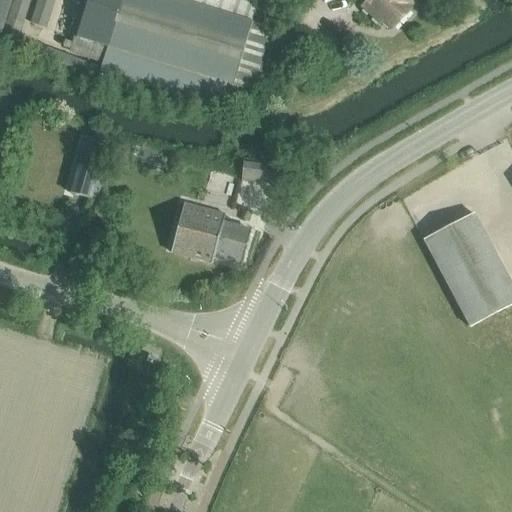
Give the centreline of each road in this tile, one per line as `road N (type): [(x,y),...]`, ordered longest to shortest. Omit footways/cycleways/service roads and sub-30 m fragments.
road 1 (tertiary): [(247,351),(324,213),(380,168),(511,90)]
road 2 (tertiary): [(247,351),(0,272)]
road 3 (tertiary): [(174,511),(247,351)]
